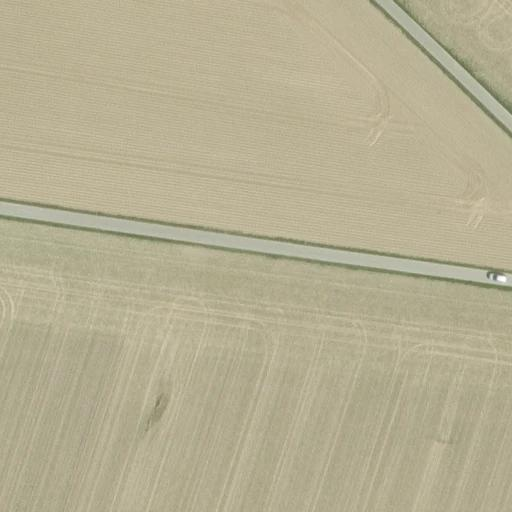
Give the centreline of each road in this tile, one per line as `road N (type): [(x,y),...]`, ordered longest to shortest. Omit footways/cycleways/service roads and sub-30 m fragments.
road 1 (unclassified): [(0,206),(511,280)]
road 2 (track): [(377,0),(511,124)]
